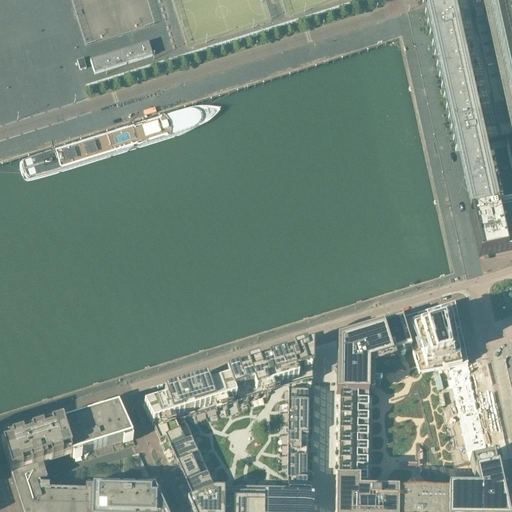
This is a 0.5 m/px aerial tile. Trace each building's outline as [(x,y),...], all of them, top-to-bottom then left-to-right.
[(511,0),(421,0),(423,7),(455,152),(468,214),(501,207),(487,145),(505,141),(506,149),(511,147),(511,0)] [(82,35),(74,12),(72,12),(73,15),(61,19),(65,31),(63,32),(65,41),(82,35)] [(47,35),(46,28),(34,28),(34,51),(47,50),(46,40),(52,40),(52,34),(47,35)] [(94,75),(152,57),(148,44),(90,62),(94,75)] [(511,204),(501,207),(468,214),(478,259),(482,258),(487,257),(511,252),(511,251),(511,204)] [(454,304),(401,321),(410,347),(410,350),(418,375),(432,372),(447,369),(467,365),(454,304)] [(334,493),(333,511),(503,511),(495,473),(492,461),(492,459),(468,464),(469,466),(471,478),(475,496),(418,495),(414,495),(358,494),(358,484),(366,485),(367,396),(367,394),(368,386),(368,365),(389,358),(387,354),(410,347),(401,321),(381,327),(336,341),(336,386),(336,394),(335,396),(340,396),(339,413),(338,484),(334,484),(334,493)] [(165,401),(143,408),(153,431),(159,444),(165,441),(192,502),(186,504),(189,511),(309,511),(310,493),(306,493),(307,395),(311,395),(312,382),(312,349),(310,349),(268,362),(226,375),(228,382),(208,388),(206,381),(163,395),(165,401)] [(511,361),(504,365),(502,369),(503,376),(504,376),(511,411),(511,361)] [(467,365),(447,369),(449,379),(469,375),(467,365)] [(469,375),(449,379),(451,388),(471,384),(469,375)] [(471,384),(451,388),(454,398),(473,393),(471,384)] [(473,393),(454,398),(456,407),(475,403),(473,393)] [(475,403),(456,407),(458,417),(477,412),(475,403)] [(0,511),(181,511),(169,484),(133,404),(117,409),(102,414),(80,421),(62,427),(32,436),(1,446),(0,445),(0,511)] [(477,412),(458,417),(460,426),(480,422),(477,412)] [(480,422),(460,426),(462,435),(482,431),(480,422)] [(482,431),(462,435),(464,445),(484,440),(482,431)] [(484,440),(464,445),(466,454),(486,450),(484,440)] [(486,450),(466,454),(468,464),(488,460),(486,450)]
